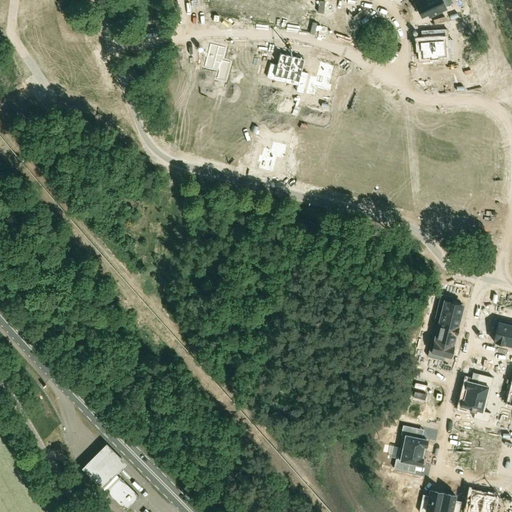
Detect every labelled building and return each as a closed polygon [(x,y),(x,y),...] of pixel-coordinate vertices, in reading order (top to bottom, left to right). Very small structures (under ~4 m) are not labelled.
[(419,0),(415,2),(422,16),(433,10),(435,14),(446,9),(441,0),(419,0)] [(429,41),(419,41),(420,49),(421,49),(422,56),(430,56),(430,57),(438,57),(438,55),(447,54),(446,40),(448,40),(447,29),(428,31),(429,41)] [(210,44),(204,67),(219,71),(217,80),(226,82),(231,63),(222,60),(226,48),(210,44)] [(240,64),(238,71),(240,71),(239,74),(250,76),(249,80),(262,84),(267,65),(259,63),(262,51),(253,48),(253,50),(246,49),(242,65),(240,64)] [(270,63),(266,79),(285,84),(292,56),(280,53),(277,65),(270,63)] [(292,56),(285,84),(297,87),(296,92),(303,94),(309,73),(302,71),(305,59),(304,59),(304,57),(297,55),(296,57),(292,56)] [(310,75),(305,94),(315,97),(317,89),(330,92),(332,85),(330,84),(334,65),(320,61),(316,77),(310,75)] [(340,86),(339,93),(340,93),(339,96),(351,99),(349,107),(359,109),(363,92),(356,90),(360,76),(346,72),(342,87),(340,86)] [(365,94),(360,114),(375,118),(375,115),(387,118),(393,97),(380,94),(379,99),(375,98),(376,97),(365,94)] [(398,115),(393,134),(403,137),(405,131),(417,134),(423,111),(410,108),(408,117),(398,115)] [(423,111),(417,134),(447,142),(445,129),(433,126),(436,114),(423,111)] [(464,122),(461,136),(463,144),(479,141),(481,131),(488,132),(488,127),(490,127),(492,118),(468,114),(467,122),(464,122)] [(195,129),(192,141),(195,142),(193,147),(199,149),(199,151),(206,153),(207,151),(213,152),(214,147),(221,149),(225,130),(213,127),(211,133),(195,129)] [(231,134),(225,158),(236,161),(237,159),(244,161),(247,152),(253,154),(256,142),(242,139),(242,137),(231,134)] [(259,154),(257,162),(259,162),(258,168),(273,172),(277,158),(283,159),(287,145),(273,141),(271,149),(263,147),(261,155),(259,154)] [(478,143),(476,168),(498,170),(499,162),(500,149),(490,148),(490,141),(478,143)] [(293,163),(290,176),(296,177),(295,178),(304,180),(308,167),(315,169),(320,150),(308,147),(307,153),(296,151),(295,153),(293,153),(290,162),(293,163)] [(325,161),(319,184),(334,188),(337,178),(339,179),(340,177),(344,178),(348,164),(340,162),(339,165),(325,161)] [(359,168),(352,193),(367,197),(371,181),(379,183),(384,163),(375,161),(373,171),(359,168)] [(475,185),(473,193),(487,197),(489,187),(499,188),(501,175),(498,175),(498,170),(476,168),(480,168),(478,186),(475,185)] [(388,180),(383,199),(392,201),(392,203),(399,205),(400,203),(403,204),(408,186),(414,188),(418,171),(407,169),(403,184),(388,180)] [(418,185),(414,199),(421,200),(418,210),(432,213),(438,190),(418,185)] [(448,187),(446,196),(467,201),(463,214),(471,216),(470,223),(491,229),(494,217),(486,215),(488,208),(484,207),(486,197),(473,193),(448,187)] [(440,294),(436,310),(460,316),(463,305),(452,302),(453,297),(440,294)] [(436,310),(436,311),(438,311),(436,320),(458,326),(460,316),(436,310)] [(493,318),(492,323),(497,325),(493,341),(505,344),(510,322),(493,318)] [(436,320),(434,330),(456,335),(458,326),(436,320)] [(434,330),(431,339),(453,344),(456,335),(434,330)] [(431,339),(427,356),(443,360),(444,356),(450,357),(453,344),(431,339)] [(466,388),(465,393),(487,399),(492,377),(478,373),(476,383),(467,380),(465,388),(466,388)] [(462,398),(460,406),(470,408),(469,411),(475,412),(474,418),(488,421),(490,412),(484,411),(487,399),(465,393),(463,399),(462,398)] [(404,435),(402,447),(424,452),(425,447),(427,447),(428,440),(416,437),(418,428),(405,425),(402,435),(404,435)] [(452,434),(448,454),(460,456),(464,436),(452,434)] [(464,436),(460,456),(471,459),(475,439),(464,436)] [(126,460),(105,439),(97,448),(81,465),(101,485),(119,467),(126,460)] [(475,439),(471,459),(482,461),(486,441),(475,439)] [(486,441),(482,461),(494,463),(498,443),(486,441)] [(397,459),(395,468),(409,471),(411,462),(423,465),(424,458),(423,457),(424,452),(402,447),(399,459),(397,459)] [(124,510),(139,496),(120,477),(105,491),(124,510)] [(421,499),(418,511),(438,511),(442,493),(430,490),(427,501),(421,499)] [(462,498),(458,511),(479,511),(483,494),(470,491),(469,499),(462,498)] [(442,493),(438,511),(458,511),(460,504),(454,502),(455,495),(442,493)] [(483,494),(479,511),(498,511),(500,506),(493,504),(495,496),(483,494)]
